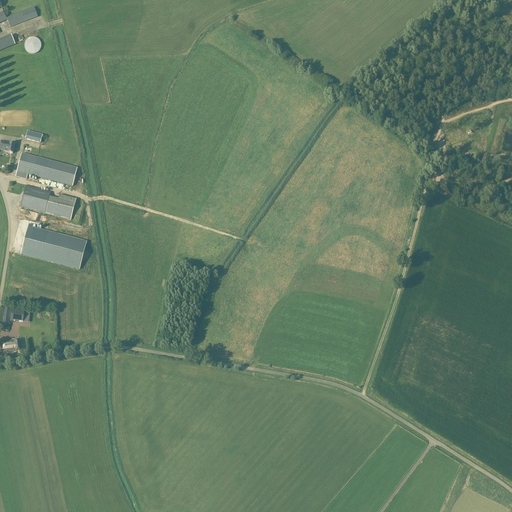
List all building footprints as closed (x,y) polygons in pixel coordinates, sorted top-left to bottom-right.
[(34,7),(6,18),(7,20),(10,28),(38,17),(34,7)] [(0,51),(17,43),(13,34),(0,39),(0,51)] [(25,44),(25,45),(25,46),(25,47),(25,48),(25,49),(26,50),(26,51),(27,52),(28,52),(29,53),(29,54),(30,54),(31,54),(32,54),(34,54),(35,54),(36,54),(37,54),(37,53),(38,52),(39,52),(40,51),(40,50),(41,49),(41,48),(41,47),(41,46),(41,45),(41,44),(41,43),(40,42),(40,41),(39,40),(38,40),(38,39),(37,38),(36,38),(35,38),(34,38),(33,38),(32,38),(31,38),(30,38),(29,39),(28,39),(27,40),(26,41),(26,42),(25,43),(25,44)] [(28,131),(26,139),(42,143),(44,135),(28,131)] [(13,154),(15,144),(1,141),(0,149),(0,150),(5,151),(5,152),(8,153),(13,154)] [(15,176),(26,179),(28,175),(72,187),(77,169),(55,163),(21,154),(19,163),(15,176)] [(71,221),(76,200),(59,196),(58,199),(50,197),(51,194),(26,187),(20,208),(71,221)] [(87,242),(33,228),(34,225),(29,224),(21,255),(79,270),(87,242)] [(31,312),(12,309),(3,308),(0,327),(0,330),(9,331),(10,321),(28,323),(29,314),(30,314),(31,312)] [(3,342),(4,353),(16,352),(21,352),(19,340),(14,340),(15,341),(3,342)]
